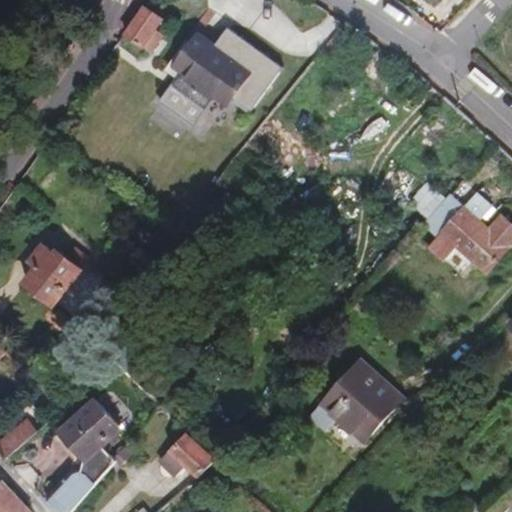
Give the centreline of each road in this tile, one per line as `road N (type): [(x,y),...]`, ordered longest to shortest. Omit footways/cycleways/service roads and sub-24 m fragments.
road 1 (residential): [(0,178),(86,56),(113,0)]
road 2 (residential): [(348,0),(442,61),(511,126)]
